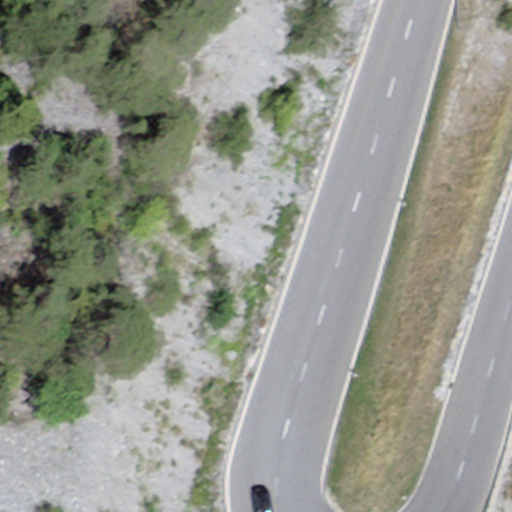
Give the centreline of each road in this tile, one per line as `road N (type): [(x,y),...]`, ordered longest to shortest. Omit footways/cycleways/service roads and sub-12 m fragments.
road 1 (secondary): [(418,0),(283,433),(281,511)]
road 2 (secondary): [(443,511),(511,299)]
